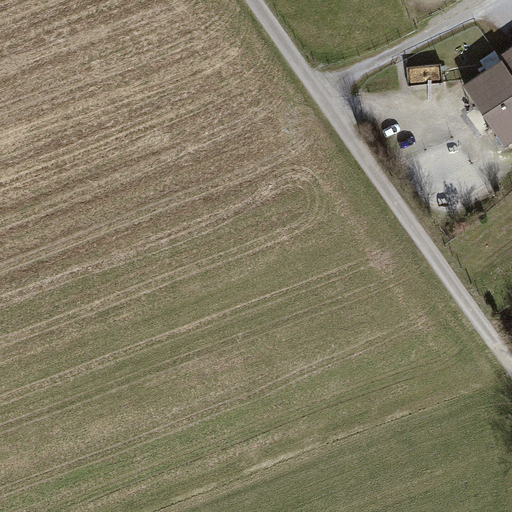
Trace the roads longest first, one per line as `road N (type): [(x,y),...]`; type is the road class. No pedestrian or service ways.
road 1 (track): [(254,0),(511,365)]
road 2 (track): [(318,91),(499,0)]
road 3 (track): [(334,115),(433,106),(489,155),(511,158)]
